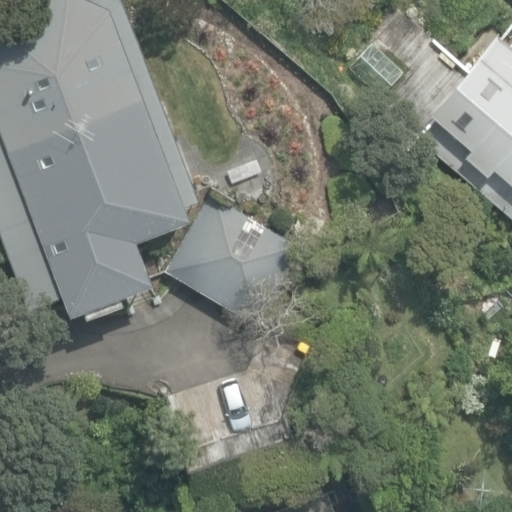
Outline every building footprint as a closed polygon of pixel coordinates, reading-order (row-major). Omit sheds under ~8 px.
[(53,300),(60,316),(152,281),(136,239),(187,219),(107,7),(91,0),(35,0),(0,13),(0,127),(11,157),(0,161),(0,222),(32,308),(53,300)] [(411,131),(511,215),(511,44),(495,30),(411,131)] [(347,64),(378,93),(401,68),(370,39),(347,64)] [(164,267),(257,321),(303,241),(210,187),(164,267)] [(262,511),(335,511),(327,489),(262,511)]
